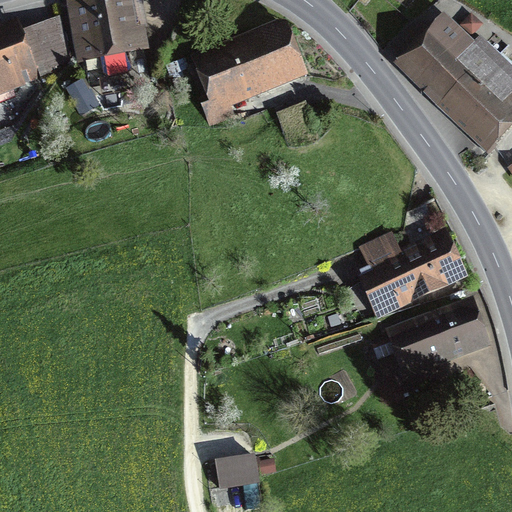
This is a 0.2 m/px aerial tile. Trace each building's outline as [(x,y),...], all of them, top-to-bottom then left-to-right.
[(86,0),(70,3),(81,62),(85,61),(90,91),(149,80),(140,29),(128,32),(121,0),(86,0)] [(200,60),(215,100),(302,66),(288,31),(280,23),(238,40),(242,50),(231,54),(229,49),(200,60)] [(406,62),(492,144),(511,122),(511,113),(511,112),(511,110),(511,74),(483,46),(476,54),(443,23),(406,62)] [(0,89),(38,75),(32,58),(46,53),(36,28),(22,34),(21,31),(0,39),(0,89)] [(305,104),(278,116),(292,150),(319,138),(305,104)] [(398,309),(394,300),(427,285),(430,290),(439,285),(437,281),(457,272),(443,242),(415,255),(413,251),(403,255),(398,244),(395,236),(363,250),(366,256),(368,262),(359,266),(365,279),(367,278),(384,315),(398,309)] [(481,340),(470,309),(449,316),(448,312),(432,318),(433,322),(415,329),(412,320),(388,329),(397,354),(402,352),(407,365),(399,368),(404,384),(434,373),(429,359),(481,340)] [(219,488),(259,482),(254,457),(215,463),(219,488)]
